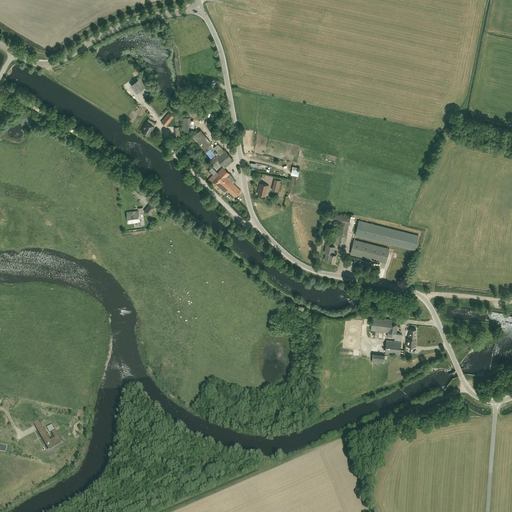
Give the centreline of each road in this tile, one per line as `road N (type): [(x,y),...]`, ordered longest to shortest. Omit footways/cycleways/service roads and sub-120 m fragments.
road 1 (unclassified): [(495,402),(466,388),(419,294),(305,267),(255,221)]
road 2 (unclassified): [(255,221),(221,51),(200,8)]
road 3 (unclassified): [(13,53),(51,64),(116,27),(200,8)]
road 4 (track): [(341,440),(511,364)]
road 5 (track): [(0,87),(116,162)]
